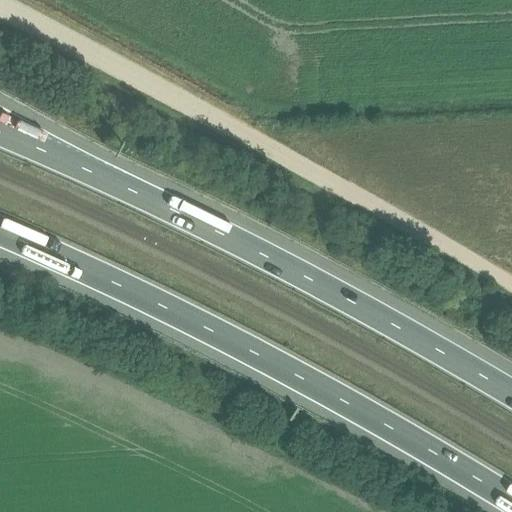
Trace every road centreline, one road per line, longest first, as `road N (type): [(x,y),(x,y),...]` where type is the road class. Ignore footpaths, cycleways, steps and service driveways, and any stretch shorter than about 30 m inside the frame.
road 1 (motorway): [(0,232),(275,365),(511,502)]
road 2 (motorway): [(511,394),(201,223),(0,133)]
road 3 (track): [(0,4),(260,143)]
road 4 (track): [(511,289),(260,143)]
